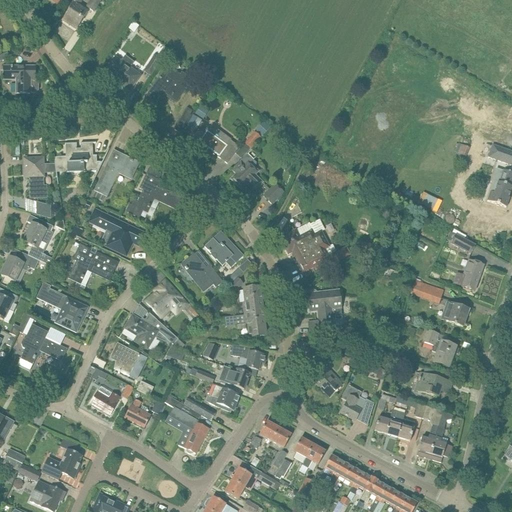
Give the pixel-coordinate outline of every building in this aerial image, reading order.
[(69,11),(64,19),(77,27),(82,19),(84,15),(87,12),(78,6),(82,1),(82,0),(70,0),(67,5),(71,8),(69,11)] [(93,11),(100,1),(98,0),(91,0),(87,7),(93,11)] [(127,29),(134,33),(138,25),(131,22),(127,29)] [(5,51),(0,53),(0,61),(9,57),(5,51)] [(154,56),(144,72),(150,76),(160,60),(154,56)] [(115,58),(105,73),(114,80),(114,81),(113,81),(118,85),(119,85),(118,85),(119,83),(129,91),(139,76),(129,68),(133,63),(125,57),(121,62),(115,58)] [(30,94),(30,93),(35,93),(38,90),(38,83),(34,80),(35,80),(35,67),(3,67),(3,80),(16,80),(16,94),(30,94)] [(177,74),(168,67),(144,99),(152,104),(161,92),(176,102),(175,103),(175,104),(192,81),(181,73),(178,77),(176,75),(177,74)] [(199,107),(196,113),(203,117),(207,110),(199,107)] [(194,112),(187,108),(174,130),(181,134),(194,112)] [(202,122),(193,116),(187,127),(196,132),(202,122)] [(255,131),(261,137),(268,130),(262,124),(255,131)] [(193,139),(187,147),(202,157),(208,148),(219,156),(218,157),(227,164),(233,156),(239,147),(230,141),(230,140),(228,142),(220,136),(221,134),(211,126),(209,129),(203,125),(193,139)] [(261,138),(254,132),(245,143),(251,149),(261,138)] [(90,187),(91,187),(109,149),(108,149),(102,163),(100,163),(100,162),(96,162),(96,157),(97,157),(97,156),(93,156),(92,144),(96,144),(96,143),(80,144),(80,151),(77,151),(76,144),(65,144),(65,145),(66,145),(67,157),(54,158),(54,155),(53,155),(57,184),(58,184),(55,163),(67,163),(67,171),(66,171),(66,172),(98,170),(90,187)] [(470,148),(458,143),(455,152),(457,153),(457,154),(466,157),(470,148)] [(511,152),(492,145),(488,158),(511,166),(511,163),(511,152)] [(102,201),(104,195),(107,196),(118,173),(131,179),(138,163),(137,163),(137,164),(122,157),(123,156),(114,152),(95,191),(92,197),(102,201)] [(247,185),(253,192),(262,183),(255,176),(259,172),(255,168),(255,163),(246,155),(238,163),(231,170),(236,174),(230,180),(231,180),(237,185),(237,186),(243,180),(248,185),(247,185)] [(43,158),(23,159),(24,175),(26,175),(27,179),(28,178),(28,179),(29,199),(39,199),(47,198),(47,186),(44,186),(43,178),(44,178),(44,165),(43,158)] [(160,174),(149,168),(139,189),(143,190),(137,203),(133,201),(127,213),(139,219),(143,211),(147,213),(153,200),(176,210),(182,198),(158,187),(154,186),(160,174)] [(489,192),(486,201),(488,202),(495,205),(498,207),(498,206),(505,208),(508,199),(507,198),(508,196),(509,194),(511,188),(510,187),(511,181),(511,174),(503,171),(499,183),(497,182),(497,183),(494,182),(490,192),(489,192)] [(275,185),(263,196),(272,205),(283,193),(275,185)] [(36,203),(36,215),(50,219),(49,207),(36,203)] [(89,222),(112,233),(105,246),(126,256),(126,255),(125,254),(131,242),(143,248),(149,236),(94,210),(89,222)] [(470,210),(463,230),(493,242),(501,218),(494,216),(493,219),(470,210)] [(23,242),(23,243),(32,247),(28,256),(39,261),(42,263),(51,267),(54,259),(43,254),(44,252),(53,233),(50,232),(53,227),(43,222),(39,220),(30,216),(26,222),(32,225),(24,242),(23,242)] [(294,231),(290,233),(282,238),(285,245),(284,246),(288,253),(289,252),(290,253),(292,251),(295,256),(294,256),(303,272),(312,268),(321,263),(324,269),(350,255),(346,247),(336,252),(332,245),(329,246),(321,231),(325,230),(319,220),(310,225),(309,223),(294,231)] [(235,264),(243,256),(242,256),(229,242),(229,241),(220,232),(204,247),(222,266),(225,263),(230,268),(235,264)] [(451,242),(450,244),(471,255),(475,245),(450,232),(446,240),(451,242)] [(362,252),(397,268),(401,259),(382,250),(383,249),(366,242),(362,252)] [(76,262),(68,279),(71,280),(76,283),(74,287),(82,291),(83,291),(86,286),(80,283),(82,279),(83,279),(87,270),(108,281),(109,282),(118,263),(109,258),(96,253),(95,252),(94,255),(90,253),(91,250),(90,250),(86,248),(80,245),(79,246),(74,244),(72,247),(78,250),(76,254),(75,256),(73,260),(76,262)] [(10,258),(1,276),(10,280),(14,282),(20,269),(26,272),(28,267),(34,270),(39,261),(28,256),(21,253),(17,261),(10,258)] [(216,287),(223,281),(210,266),(206,269),(194,255),(194,254),(180,265),(181,265),(182,265),(188,272),(204,291),(203,292),(204,293),(214,284),(216,287)] [(252,265),(247,260),(238,269),(243,273),(252,265)] [(461,287),(465,288),(474,292),(484,265),(468,260),(463,276),(464,277),(461,287)] [(392,279),(394,271),(386,269),(383,277),(392,279)] [(237,278),(228,288),(232,293),(242,283),(237,278)] [(146,303),(159,318),(170,308),(176,314),(186,305),(165,282),(155,292),(157,293),(146,303)] [(415,282),(411,294),(439,303),(443,291),(415,282)] [(37,298),(62,310),(56,323),(75,332),(76,331),(75,331),(82,316),(83,317),(87,308),(48,290),(49,287),(44,284),(37,298)] [(245,304),(243,304),(244,316),(263,314),(260,287),(250,289),(244,289),(245,304)] [(15,304),(18,297),(0,288),(0,319),(0,320),(0,319),(8,323),(12,315),(7,312),(11,303),(12,303),(12,302),(15,304)] [(320,328),(329,327),(343,326),(339,291),(307,295),(309,312),(318,311),(320,328)] [(440,319),(453,324),(462,327),(462,326),(467,310),(468,310),(446,302),(440,319)] [(235,317),(225,318),(226,327),(248,324),(249,338),(255,337),(256,342),(266,341),(265,336),(266,336),(263,314),(244,316),(235,317)] [(26,315),(18,332),(23,334),(30,319),(34,321),(36,322),(37,320),(32,318),(30,317),(26,315)] [(137,337),(134,342),(147,350),(158,332),(173,346),(178,340),(152,316),(147,325),(132,316),(124,329),(137,337)] [(25,349),(20,359),(32,365),(39,351),(60,361),(60,362),(61,362),(67,349),(59,346),(44,338),(43,339),(40,337),(43,331),(32,325),(25,340),(23,339),(21,344),(22,348),(25,349)] [(448,368),(453,353),(457,354),(459,350),(455,348),(455,347),(435,341),(437,334),(426,330),(422,342),(433,346),(431,351),(436,353),(433,363),(447,367),(447,368),(448,368)] [(184,346),(178,340),(173,346),(179,352),(184,346)] [(209,343),(203,357),(213,361),(218,347),(209,343)] [(129,377),(139,356),(118,346),(111,358),(120,363),(117,370),(119,371),(118,373),(119,374),(120,372),(129,377)] [(232,346),(230,356),(247,359),(246,368),(258,371),(258,369),(260,370),(263,364),(264,364),(266,356),(249,352),(248,353),(246,352),(246,348),(232,346)] [(314,354),(323,357),(327,359),(329,352),(316,347),(314,354)] [(170,349),(167,355),(179,360),(182,354),(170,349)] [(370,366),(368,371),(377,374),(376,378),(382,380),(386,371),(370,366)] [(224,372),(221,382),(244,390),(249,375),(245,373),(239,371),(237,370),(236,371),(226,368),(224,372)] [(330,396),(337,389),(341,386),(331,375),(333,374),(327,368),(314,380),(330,396)] [(424,369),(423,375),(420,374),(415,391),(437,397),(439,391),(445,393),(446,389),(449,390),(451,383),(443,381),(445,375),(424,369)] [(195,377),(195,378),(208,383),(211,376),(201,373),(198,371),(195,377)] [(141,382),(136,391),(149,397),(153,388),(141,382)] [(127,386),(121,396),(128,399),(133,390),(127,386)] [(207,396),(205,402),(208,403),(219,409),(219,408),(218,408),(219,405),(223,407),(222,409),(230,413),(231,410),(233,411),(236,403),(239,396),(235,395),(226,391),(223,389),(215,386),(214,390),(211,396),(210,398),(207,396)] [(346,403),(345,405),(340,414),(355,422),(363,407),(355,402),(358,397),(355,395),(357,391),(348,386),(341,399),(346,403)] [(90,405),(109,416),(116,404),(115,403),(119,398),(112,394),(109,399),(97,393),(90,405)] [(396,399),(382,395),(378,409),(384,410),(386,401),(388,402),(395,404),(396,402),(396,399)] [(167,396),(164,402),(167,404),(174,408),(169,417),(193,430),(188,440),(184,449),(187,450),(186,451),(186,452),(188,454),(190,454),(192,454),(193,453),(195,454),(203,439),(204,439),(208,430),(197,424),(201,416),(183,406),(172,399),(171,398),(167,396)] [(188,398),(183,406),(201,416),(211,421),(215,414),(207,409),(195,402),(188,398)] [(132,407),(131,406),(125,418),(144,428),(150,416),(137,410),(141,403),(136,400),(132,407)] [(159,414),(163,403),(156,401),(152,412),(159,414)] [(414,417),(422,419),(426,406),(409,401),(407,406),(416,409),(414,417)] [(422,438),(421,442),(419,446),(416,456),(425,458),(426,453),(430,455),(441,413),(441,412),(426,406),(422,419),(429,421),(432,426),(429,435),(428,439),(422,438)] [(390,422),(386,435),(398,438),(403,420),(405,415),(393,411),(390,422)] [(442,457),(449,458),(452,447),(439,444),(443,429),(445,421),(450,420),(452,415),(441,413),(430,455),(433,456),(432,461),(441,463),(442,457)] [(0,440),(2,442),(3,441),(13,423),(4,417),(3,419),(2,419),(0,418),(0,440)] [(378,418),(377,421),(374,431),(386,435),(390,422),(378,418)] [(403,420),(398,438),(410,442),(413,429),(414,423),(403,420)] [(271,442),(279,429),(266,422),(259,435),(271,442)] [(279,429),(271,442),(284,449),(291,435),(279,429)] [(256,449),(261,440),(256,437),(251,446),(256,449)] [(294,451),(306,458),(313,445),(301,438),(294,451)] [(325,452),(313,445),(306,458),(302,466),(308,469),(312,462),(318,465),(325,452)] [(2,464),(19,471),(22,465),(26,457),(9,449),(2,464)] [(80,466),(78,464),(82,457),(67,450),(61,463),(48,457),(41,474),(58,481),(61,474),(74,480),(75,477),(73,476),(75,471),(77,471),(80,466)] [(286,454),(281,451),(273,465),(279,468),(286,454)] [(145,465),(124,456),(117,473),(138,482),(145,465)] [(333,476),(341,461),(331,456),(324,468),(331,472),(329,474),(333,476)] [(283,478),(291,464),(285,460),(276,477),(280,480),(282,477),(283,478)] [(331,479),(329,484),(333,487),(334,487),(338,479),(337,479),(337,478),(338,476),(344,479),(351,467),(341,461),(333,476),(331,479)] [(18,474),(37,482),(41,473),(22,465),(19,471),(18,474)] [(351,467),(344,479),(350,483),(349,485),(353,487),(361,472),(351,467)] [(232,480),(245,488),(250,491),(257,479),(238,468),(232,480)] [(361,472),(353,487),(350,492),(354,494),(358,487),(364,490),(371,478),(361,472)] [(277,482),(262,473),(258,480),(272,489),(277,482)] [(322,486),(320,492),(324,494),(327,488),(329,484),(331,479),(326,476),(321,486),(322,486)] [(368,511),(367,511),(373,511),(387,487),(377,481),(371,478),(364,490),(369,493),(370,494),(372,495),(376,497),(375,499),(375,500),(374,500),(372,504),(368,511)] [(298,493),(306,497),(314,483),(305,479),(298,493)] [(245,488),(232,480),(225,493),(238,500),(245,488)] [(43,485),(38,483),(30,502),(41,507),(51,511),(53,511),(59,500),(62,501),(65,494),(51,487),(51,488),(43,484),(43,485)] [(373,511),(378,511),(383,504),(384,502),(390,505),(397,492),(387,487),(373,511)] [(399,511),(407,498),(397,492),(390,505),(396,508),(395,510),(393,511),(399,511)] [(102,511),(121,511),(123,507),(99,496),(93,510),(90,509),(88,511),(102,511),(103,511),(102,511)] [(210,511),(220,511),(225,504),(212,497),(205,509),(210,511)] [(337,504),(332,511),(339,511),(343,505),(346,499),(342,497),(340,502),(339,503),(340,503),(339,505),(337,504)] [(412,511),(417,503),(407,498),(399,511),(412,511)] [(343,505),(339,511),(344,511),(350,501),(346,499),(343,505)] [(261,511),(262,510),(247,501),(243,508),(248,511),(261,511)]
